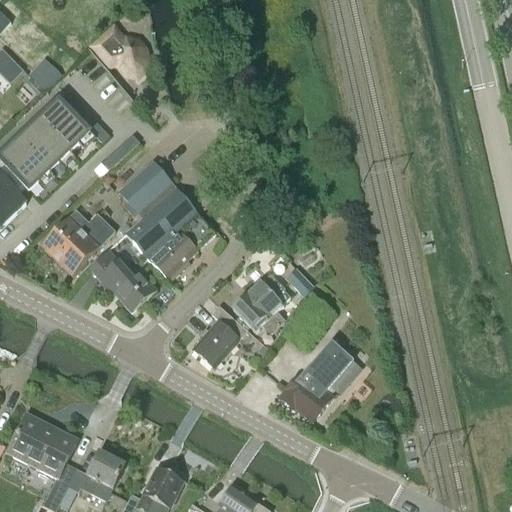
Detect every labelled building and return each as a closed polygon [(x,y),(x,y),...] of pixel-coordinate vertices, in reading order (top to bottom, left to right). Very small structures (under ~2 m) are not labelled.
[(0,37),(11,27),(0,15),(0,37)] [(137,44),(126,41),(114,28),(87,50),(107,74),(117,65),(119,71),(126,79),(137,80),(143,75),(146,63),(144,52),(137,44)] [(0,56),(0,78),(8,85),(18,74),(0,56)] [(27,77),(46,94),(58,83),(39,65),(27,77)] [(66,95),(59,101),(102,146),(109,139),(66,95)] [(90,136),(59,104),(0,160),(0,232),(26,208),(18,200),(22,197),(26,193),(28,195),(90,136)] [(139,146),(132,138),(102,165),(109,173),(139,146)] [(197,218),(171,188),(154,167),(120,196),(128,206),(124,210),(134,221),(138,218),(143,223),(126,238),(147,261),(186,227),(197,218)] [(101,181),(107,175),(101,168),(94,174),(101,181)] [(97,219),(89,228),(76,216),(42,250),(73,280),(115,236),(97,219)] [(215,239),(197,218),(186,227),(147,261),(151,266),(170,286),(184,273),(182,270),(215,239)] [(86,273),(99,288),(113,303),(116,300),(132,317),(156,295),(140,277),(134,283),(108,254),(86,273)] [(304,300),(313,291),(297,274),(288,283),(304,300)] [(276,324),(279,321),(276,318),(284,310),(283,309),(290,302),(284,295),(285,293),(271,278),(248,300),(270,324),(273,321),(276,324)] [(307,354),(336,318),(311,299),(283,334),(307,354)] [(250,331),(256,337),(264,329),(272,337),(284,326),(279,321),(276,324),(273,321),(270,324),(248,300),(234,313),(239,319),(235,324),(247,334),(250,331)] [(235,324),(234,324),(219,311),(212,319),(218,325),(193,353),(215,373),(247,336),(246,335),(247,334),(235,324)] [(332,390),(353,364),(332,347),(301,384),(297,381),(280,402),(294,414),(296,412),(312,426),(333,401),(330,399),(335,393),(332,390)] [(260,366),(270,355),(262,349),(253,360),(260,366)] [(70,487),(77,474),(65,468),(77,445),(27,419),(8,457),(57,482),(43,509),(48,511),(57,511),(59,510),(70,487)] [(70,487),(59,510),(62,511),(68,511),(77,496),(78,497),(80,492),(105,505),(111,493),(112,493),(124,469),(99,457),(87,480),(77,474),(70,487)] [(169,511),(183,485),(179,483),(180,480),(170,475),(168,478),(158,473),(142,504),(132,499),(125,511),(149,511),(154,504),(169,511)] [(220,511),(264,511),(258,508),(233,491),(220,511),(221,511),(220,511)]
